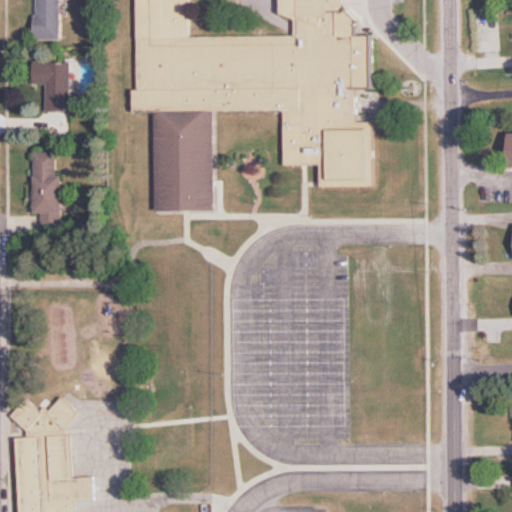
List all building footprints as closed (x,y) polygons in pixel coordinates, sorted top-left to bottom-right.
[(65,0),(39,0),(39,38),(65,39),(65,0)] [(352,0),(284,0),(285,15),(297,19),(298,34),(194,38),(192,0),(139,0),(147,211),(219,209),(216,113),(286,110),(288,165),(323,164),(324,188),(378,186),(376,123),(360,118),(359,88),(376,87),(374,35),(354,36),(352,0)] [(75,62),(38,61),(37,83),(50,84),(50,110),(74,111),(75,62)] [(37,213),(43,213),(43,231),(65,231),(66,174),(60,174),(60,151),(38,151),(37,213)] [(24,511),(76,511),(76,500),(96,500),(96,476),(75,476),(75,438),(67,430),(67,424),(77,415),(77,411),(64,398),(52,409),(41,410),(32,401),(27,401),(13,414),(29,430),(29,437),(24,437),(24,511)]
